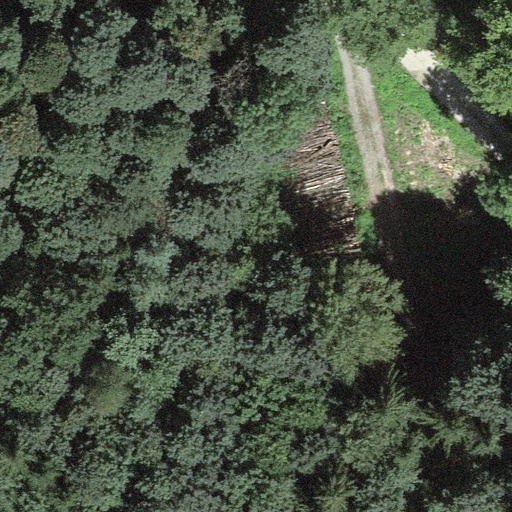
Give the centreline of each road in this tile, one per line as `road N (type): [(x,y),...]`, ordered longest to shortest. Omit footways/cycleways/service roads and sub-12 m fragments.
road 1 (track): [(326,0),(455,511)]
road 2 (track): [(511,148),(354,0)]
